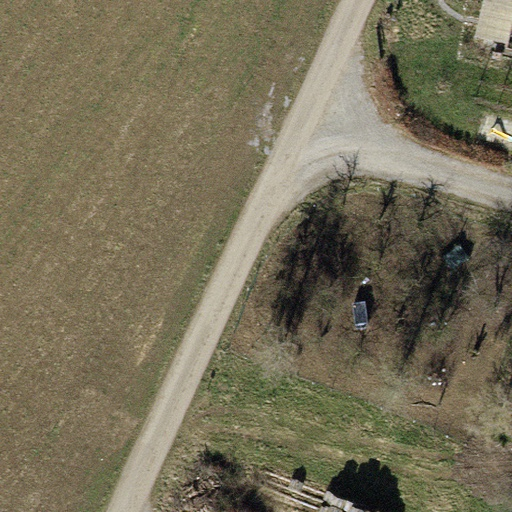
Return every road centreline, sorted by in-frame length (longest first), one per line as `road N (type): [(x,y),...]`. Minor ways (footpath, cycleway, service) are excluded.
road 1 (track): [(363,0),(124,511)]
road 2 (track): [(309,116),(511,201)]
